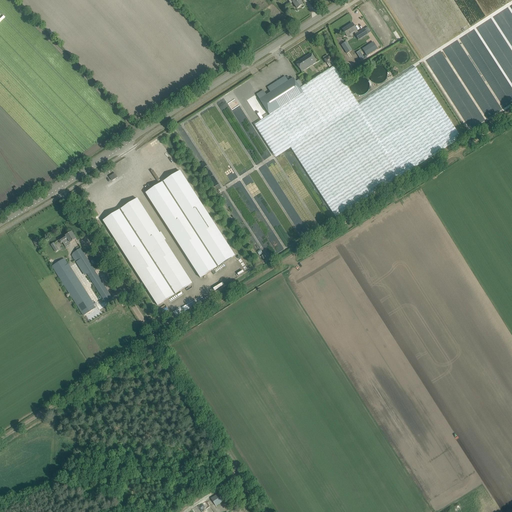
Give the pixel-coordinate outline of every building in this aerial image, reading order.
[(303,5),(300,1),(299,0),(289,0),(291,4),(293,2),(297,9),(303,5)] [(347,37),(354,32),(359,40),(368,34),(364,29),(358,33),(353,24),(347,27),(343,30),(347,37)] [(341,45),(345,50),(350,47),(346,42),(341,45)] [(367,56),(377,49),(373,43),(363,49),(367,56)] [(300,69),(302,72),(316,62),(315,60),(311,54),(296,63),(300,69)] [(327,55),(324,57),(330,67),(334,64),(327,55)] [(373,67),(371,69),(370,71),(369,73),(369,76),(370,78),(371,81),(373,82),(376,83),(378,84),(381,83),(383,82),(385,81),(387,78),(387,76),(387,73),(387,71),(385,69),(383,67),(381,66),(378,65),(376,66),(373,67)] [(304,93),(270,115),(336,218),(404,174),(358,104),(334,66),(303,86),(300,88),(304,93)] [(416,67),(358,104),(404,174),(461,138),(416,67)] [(263,90),(257,95),(270,115),(304,93),(300,88),(303,86),(299,80),(296,82),(293,78),(288,81),(285,76),(268,88),(271,93),(267,96),(263,90)] [(359,78),(356,79),(354,80),(352,82),(352,85),(351,87),(352,90),(353,92),(355,94),(357,95),(360,96),(362,96),(365,95),(367,93),(368,91),(369,89),(370,86),(369,84),(368,81),(366,79),(364,78),(361,78),(359,78)] [(235,256),(180,171),(146,194),(200,278),(235,256)] [(192,283),(159,233),(137,199),(103,221),(157,306),(192,283)] [(70,243),(72,242),(76,239),(72,232),(59,240),(61,244),(63,242),(66,248),(70,245),(70,243)] [(51,245),(55,252),(59,250),(54,243),(51,245)] [(73,253),(79,260),(80,259),(89,273),(87,274),(105,302),(112,297),(80,248),(73,253)] [(68,264),(64,258),(51,267),(83,316),(95,308),(93,304),(90,306),(64,267),(68,264)] [(211,498),(216,506),(226,500),(221,492),(211,498)]
